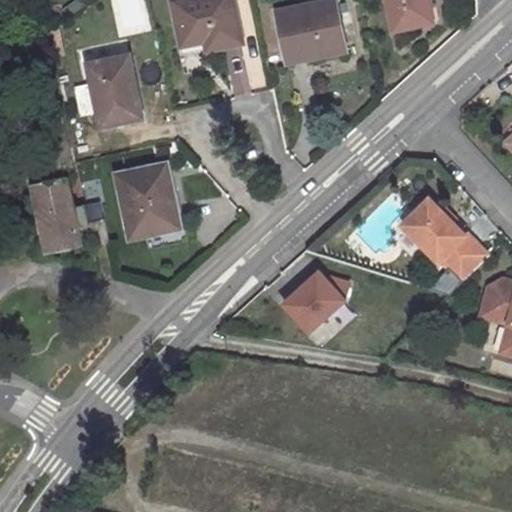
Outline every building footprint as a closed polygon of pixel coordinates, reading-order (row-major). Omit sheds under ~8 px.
[(138,0),(116,0),(120,19),(141,14),(138,0)] [(233,0),(183,0),(173,2),(182,47),(206,43),(208,52),(242,44),(233,0)] [(428,0),(387,0),(395,32),(433,24),(428,0)] [(335,1),(277,13),(287,58),(304,55),(305,60),(346,52),(335,1)] [(129,58),(89,66),(93,88),(97,106),(102,128),(143,119),(129,58)] [(77,170),(56,68),(26,74),(48,175),(77,170)] [(97,106),(93,88),(85,89),(89,108),(97,106)] [(168,166),(119,175),(132,238),(147,235),(181,228),(168,166)] [(69,181),(36,188),(50,251),(82,244),(79,228),(89,225),(89,222),(85,207),(75,209),(69,184),(69,181)] [(69,184),(75,209),(85,207),(80,182),(69,184)] [(405,222),(441,259),(442,258),(459,275),(465,281),(492,254),(469,230),(467,233),(455,221),(444,209),(432,196),(405,222)] [(459,217),(449,205),(444,209),(455,221),(459,217)] [(103,219),(89,222),(89,225),(94,248),(109,245),(103,219)] [(182,236),(181,228),(147,235),(148,243),(182,236)] [(370,275),(330,262),(325,279),(365,291),(370,275)] [(459,275),(442,292),(451,295),(465,281),(459,275)] [(511,353),(511,279),(504,278),(492,285),(484,315),(510,322),(503,351),(511,353)] [(344,314),(293,300),(282,340),(335,349),(344,314)]
